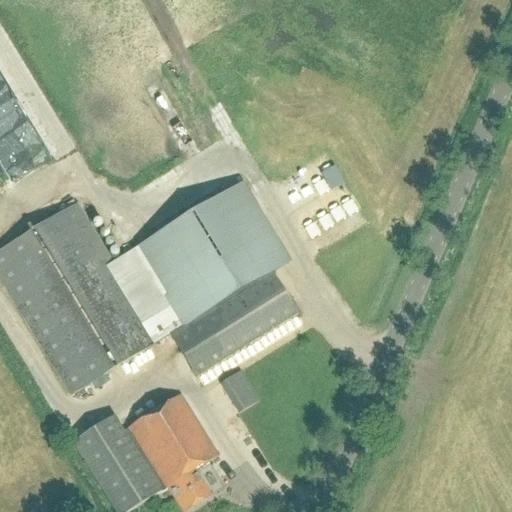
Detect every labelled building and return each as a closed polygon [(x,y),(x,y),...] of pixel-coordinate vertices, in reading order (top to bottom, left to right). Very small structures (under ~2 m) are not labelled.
[(243,185),(112,265),(77,206),(0,252),(0,283),(70,399),(291,265),(243,185)] [(272,276),(170,340),(196,381),(297,317),(272,276)] [(259,404),(240,374),(219,389),(237,418),(259,404)] [(180,391),(129,422),(183,511),(208,497),(190,467),(216,451),(180,391)] [(123,434),(117,424),(107,430),(75,451),(113,511),(133,511),(162,495),(123,434)]
